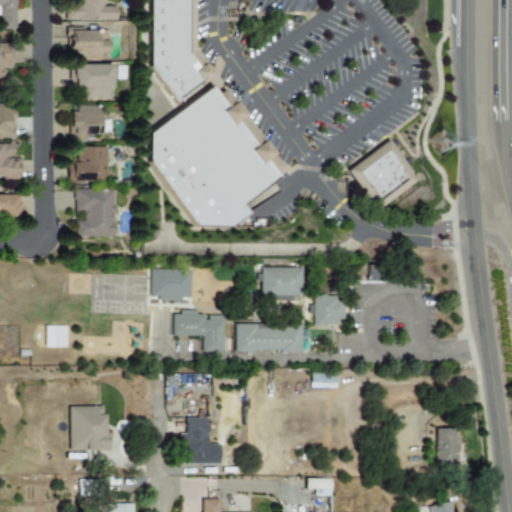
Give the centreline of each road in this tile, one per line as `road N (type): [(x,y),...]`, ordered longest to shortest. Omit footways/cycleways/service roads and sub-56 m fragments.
road 1 (primary): [(464,44),(474,294),(497,511)]
road 2 (residential): [(39,0),(42,229),(27,246),(0,241)]
road 3 (track): [(482,373),(358,385),(350,394),(357,424),(408,430)]
